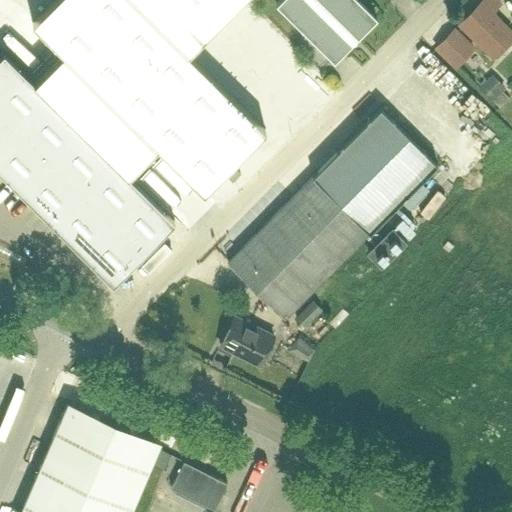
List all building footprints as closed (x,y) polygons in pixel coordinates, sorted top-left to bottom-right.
[(358,0),(278,0),(276,3),(333,61),(376,17),(358,0)] [(482,0),(460,23),(487,50),(508,29),(490,11),(498,2),(496,0),(482,0)] [(454,29),(437,47),(455,65),(473,47),(454,29)] [(0,171),(111,282),(173,220),(2,50),(0,52),(0,171)] [(34,71),(41,79),(61,60),(54,53),(34,71)] [(490,100),(504,85),(491,72),(477,86),(490,100)] [(284,317),(369,231),(437,163),(380,106),(312,174),(227,260),(284,317)] [(391,225),(365,251),(380,265),(406,239),(391,225)] [(259,363),(273,335),(234,315),(219,344),(259,363)] [(18,511),(128,511),(160,440),(67,400),(18,511)] [(184,460),(170,486),(214,508),(227,482),(184,460)]
